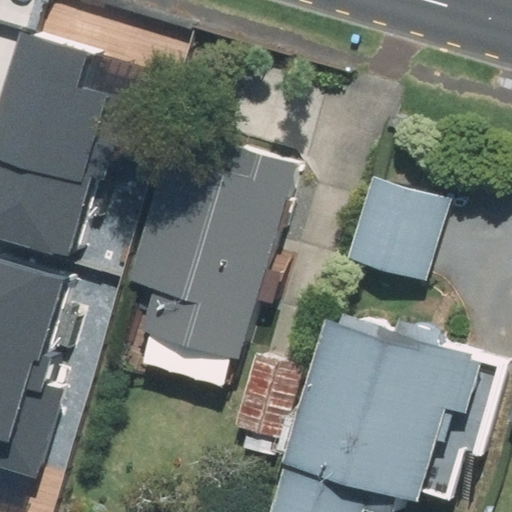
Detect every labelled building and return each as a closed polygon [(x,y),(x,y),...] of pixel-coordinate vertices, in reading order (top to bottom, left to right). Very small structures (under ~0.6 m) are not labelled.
[(0,105),(0,305),(111,333),(164,126),(94,108),(88,128),(0,105)] [(199,115),(159,267),(186,274),(164,358),(253,381),(316,146),(199,115)] [(467,181),(389,163),(371,244),(449,262),(467,181)] [(509,342),(370,301),(307,511),(398,511),(401,504),(426,511),(435,481),(465,490),(509,342)] [(30,436),(0,427),(0,492),(13,497),(30,436)]
